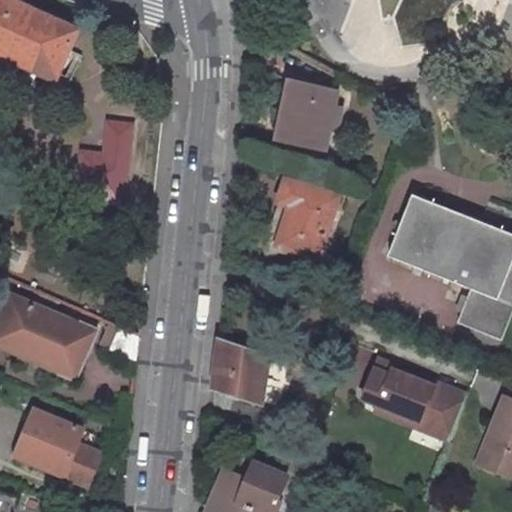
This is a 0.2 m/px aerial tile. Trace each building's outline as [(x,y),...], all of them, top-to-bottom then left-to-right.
[(86,29),(22,0),(0,0),(0,55),(60,83),(86,29)] [(330,88),(286,78),(275,134),(318,143),(330,88)] [(99,157),(76,155),(72,202),(117,206),(123,129),(101,126),(99,157)] [(334,191),(279,174),(272,198),(284,203),(274,240),(316,252),(334,191)] [(384,252),(465,284),(451,317),(496,335),(511,294),(511,262),(506,261),(511,247),(511,232),(407,192),(384,252)] [(284,203),(272,198),(259,244),(259,248),(260,250),(263,251),(266,252),(268,251),(270,250),(274,240),(284,203)] [(60,355),(73,325),(6,296),(0,309),(0,348),(53,371),(60,355)] [(102,324),(93,345),(130,362),(132,337),(102,324)] [(89,331),(73,325),(60,355),(70,358),(79,336),(86,338),(89,331)] [(258,399),(265,350),(214,334),(209,384),(258,399)] [(360,381),(374,387),(372,394),(415,413),(416,410),(432,416),(428,425),(442,431),(462,384),(425,370),(423,374),(388,359),(390,354),(374,348),(360,381)] [(511,397),(502,393),(487,427),(492,429),(487,437),(484,435),(475,458),(511,474),(511,397)] [(30,411),(10,457),(81,487),(94,455),(71,445),(77,431),(30,411)] [(267,511),(284,470),(251,457),(245,471),(233,467),(227,483),(217,479),(203,511),(267,511)] [(223,463),(217,479),(227,483),(233,467),(223,463)]
